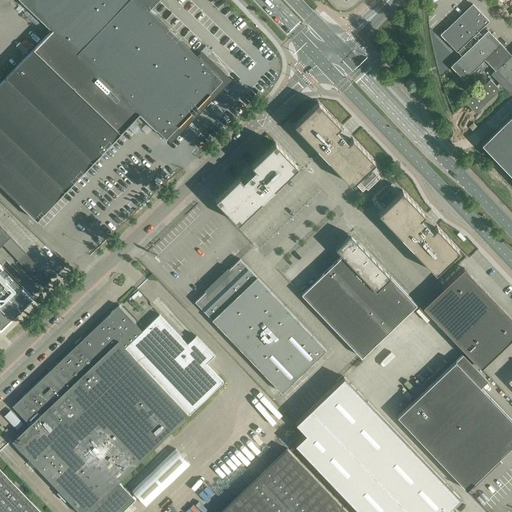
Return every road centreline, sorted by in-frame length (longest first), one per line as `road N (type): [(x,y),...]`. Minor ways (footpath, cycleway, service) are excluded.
road 1 (tertiary): [(0,367),(322,62)]
road 2 (secondary): [(322,62),(511,264)]
road 3 (secondary): [(511,228),(339,48)]
